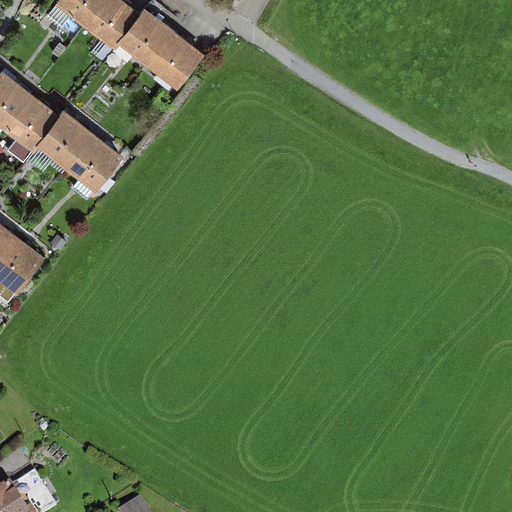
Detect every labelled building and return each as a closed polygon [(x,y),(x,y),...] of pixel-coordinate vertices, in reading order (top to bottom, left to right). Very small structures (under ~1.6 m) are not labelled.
[(140,9),(128,0),(57,0),(56,3),(114,48),(120,41),(178,86),(204,53),(143,5),(140,9)] [(39,20),(60,35),(67,26),(46,11),(39,20)] [(63,117),(5,71),(0,77),(0,124),(36,153),(41,147),(97,191),(125,156),(67,111),(63,117)] [(43,257),(0,222),(0,278),(16,291),(43,257)] [(31,511),(12,482),(0,489),(0,511),(31,511)] [(151,511),(141,496),(120,509),(121,511),(151,511)]
